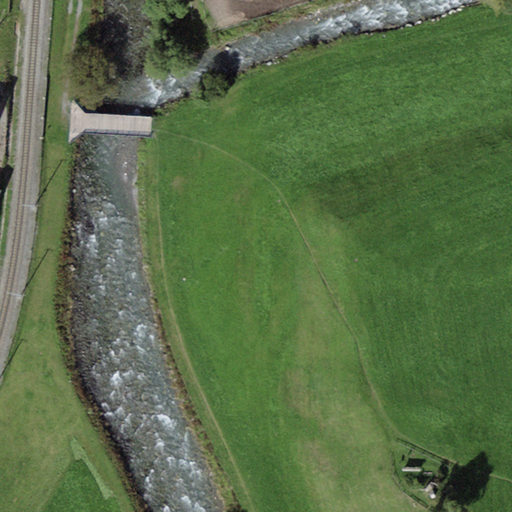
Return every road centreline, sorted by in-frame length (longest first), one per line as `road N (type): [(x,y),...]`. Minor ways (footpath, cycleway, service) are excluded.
road 1 (track): [(255,511),(192,361),(155,215),(154,127)]
road 2 (track): [(154,127),(417,34),(511,19)]
